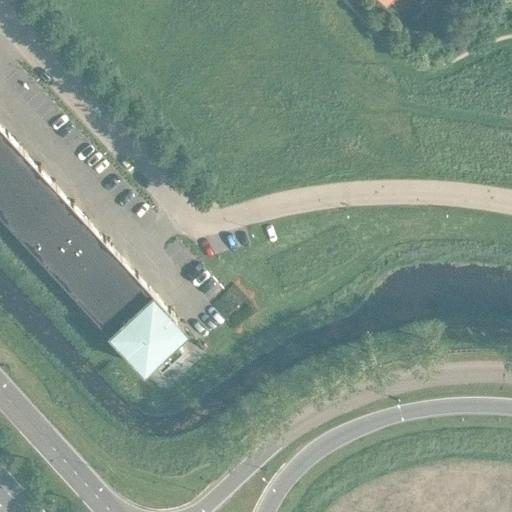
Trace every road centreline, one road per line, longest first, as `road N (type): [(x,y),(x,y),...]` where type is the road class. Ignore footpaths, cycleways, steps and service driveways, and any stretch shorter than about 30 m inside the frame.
road 1 (unclassified): [(511,202),(424,191),(331,194),(193,221),(0,9)]
road 2 (primary): [(511,374),(435,376),(335,404),(298,424),(198,511)]
road 3 (unknown): [(30,44),(13,72),(15,94),(129,223),(156,243),(193,221)]
road 4 (primary): [(264,511),(302,460),(345,433),(426,409),(511,408)]
road 5 (secondary): [(109,511),(0,392)]
